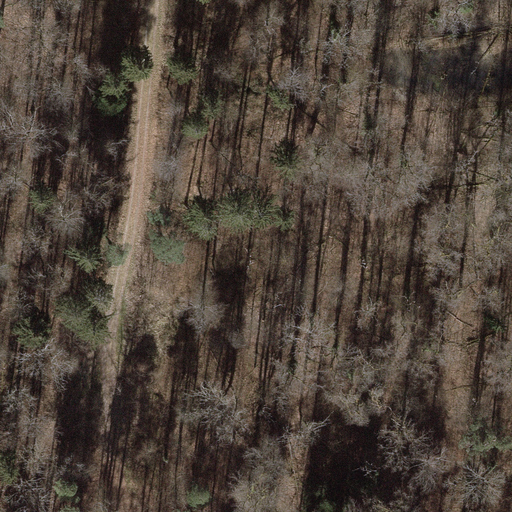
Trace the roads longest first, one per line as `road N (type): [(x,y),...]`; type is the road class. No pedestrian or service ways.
road 1 (track): [(121,511),(106,421),(151,0)]
road 2 (track): [(117,314),(7,511)]
